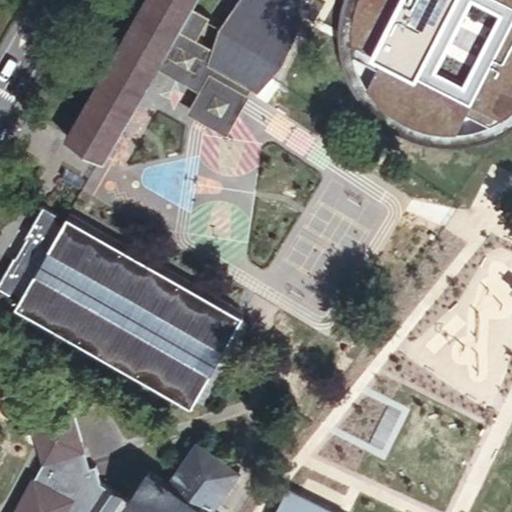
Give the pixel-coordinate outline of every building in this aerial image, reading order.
[(101,159),(153,68),(174,31),(192,40),(204,17),(188,8),(192,0),(139,0),(61,135),(101,159)] [(203,62),(246,88),(252,92),(278,60),(299,14),(305,0),(233,0),(215,27),(207,49),(203,62)] [(322,0),(305,0),(299,14),(311,20),(322,0)] [(511,0),(360,0),(353,26),(367,78),(406,117),(458,131),(511,117),(511,116),(511,0)] [(242,95),(246,88),(203,62),(207,49),(192,40),(174,31),(153,68),(193,91),(181,112),(221,135),(244,96),(242,95)] [(52,211),(37,203),(19,235),(21,236),(11,253),(9,252),(0,268),(0,289),(6,293),(10,288),(18,292),(12,303),(106,355),(189,401),(191,397),(200,403),(246,321),(237,316),(239,312),(62,211),(57,221),(50,216),(52,211)] [(71,406),(30,418),(43,458),(34,474),(33,476),(31,475),(13,508),(20,511),(78,511),(100,479),(98,479),(94,462),(88,464),(81,466),(76,449),(83,447),(71,406)] [(237,467),(196,438),(176,466),(165,458),(158,468),(151,463),(126,496),(148,511),(219,511),(210,505),(237,467)] [(83,447),(76,449),(81,466),(88,464),(83,447)] [(104,511),(119,491),(100,479),(78,511),(104,511)] [(346,511),(290,483),(274,511),(346,511)]
